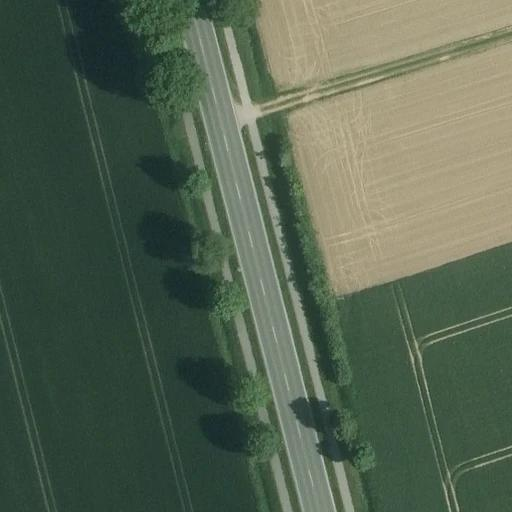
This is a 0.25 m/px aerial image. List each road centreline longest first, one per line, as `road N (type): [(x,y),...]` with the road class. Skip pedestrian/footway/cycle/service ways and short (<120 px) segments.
road 1 (primary): [(316,511),(187,0)]
road 2 (track): [(217,122),(511,31)]
